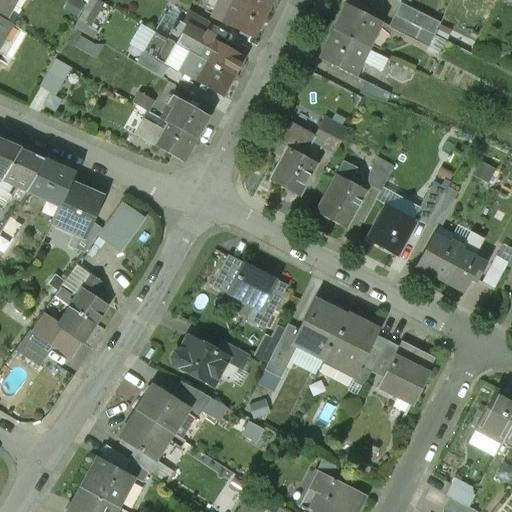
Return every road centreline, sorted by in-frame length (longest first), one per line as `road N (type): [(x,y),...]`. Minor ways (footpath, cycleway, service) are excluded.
road 1 (residential): [(480,341),(204,201)]
road 2 (residential): [(204,201),(45,463)]
road 3 (residential): [(303,0),(204,201)]
road 4 (residential): [(204,201),(0,115)]
road 5 (residential): [(480,341),(391,511)]
